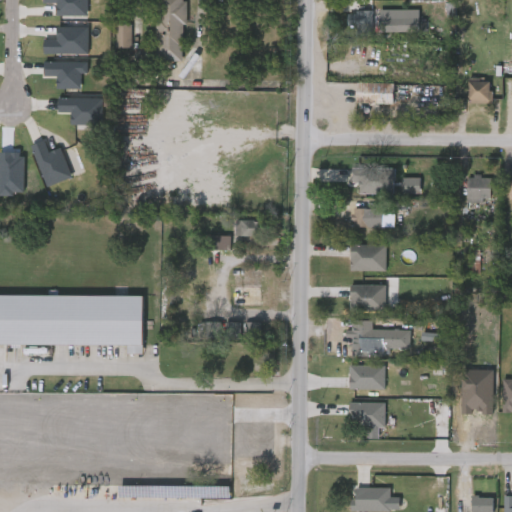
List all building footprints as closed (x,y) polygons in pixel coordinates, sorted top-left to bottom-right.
[(157,60),(157,0),(184,0),(184,61),(157,60)] [(372,33),(354,33),(354,10),(372,10),(372,33)] [(405,18),(405,33),(382,33),(382,18),(405,18)] [(360,21),(342,21),(342,38),(359,38),(360,21)] [(131,47),(115,47),(115,23),(131,23),(131,47)] [(119,35),(103,35),(102,59),(118,59),(119,35)] [(68,99),(68,84),(74,84),(74,72),(31,71),(31,86),(44,86),(43,99),(68,99)] [(468,103),(468,80),(490,80),(490,103),(468,103)] [(392,83),(392,102),(356,102),(356,83),(392,83)] [(479,114),(480,92),(467,92),(467,88),(456,88),(455,113),(479,114)] [(379,114),(380,94),(343,92),(343,112),(379,114)] [(466,176),(490,176),(490,200),(466,200),(466,176)] [(346,204),(379,203),(379,183),(339,184),(339,193),(346,193),(346,204)] [(500,210),(511,210),(511,183),(500,184),(500,210)] [(454,213),(468,213),(468,209),(477,209),(478,187),(454,187),(454,213)] [(353,227),(353,208),(370,208),(370,227),(353,227)] [(368,238),(369,219),(340,218),(340,237),(368,238)] [(265,236),(235,236),(235,220),(265,220),(265,236)] [(222,247),(248,247),(248,231),(223,230),(222,247)] [(386,244),(386,270),(350,270),(350,244),(386,244)] [(218,246),(197,246),(197,260),(218,260),(218,246)] [(373,281),(373,255),(338,254),(337,280),(373,281)] [(349,309),(349,284),(384,284),(384,309),(349,309)] [(0,295),(143,295),(143,344),(0,344),(0,295)] [(372,296),(337,295),(337,321),(372,321),(372,296)] [(367,329),(367,347),(350,347),(350,329),(367,329)] [(227,332),(212,332),(213,347),(228,347),(227,332)] [(247,332),(233,332),(233,348),(247,348),(247,332)] [(336,399),(371,400),(372,376),(336,375),(336,399)] [(365,449),(365,438),(371,438),(372,413),(336,412),(335,436),(355,437),(354,448),(365,449)] [(251,473),(230,473),(230,442),(251,442),(251,473)] [(237,483),(238,452),(219,452),(218,483),(237,483)] [(376,511),(376,498),(343,497),(343,509),(338,509),(337,511),(376,511)] [(492,511),(471,511),(471,497),(492,497),(492,511)]
